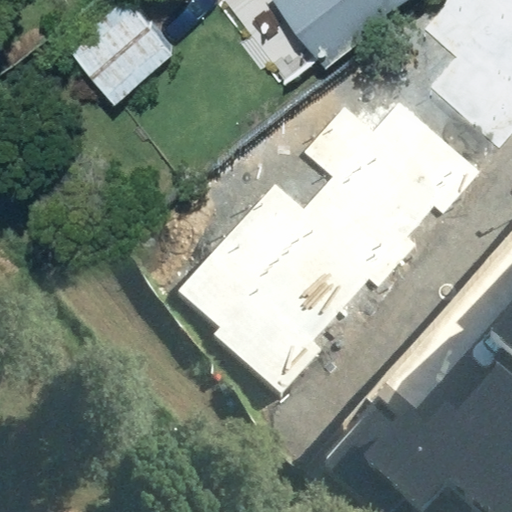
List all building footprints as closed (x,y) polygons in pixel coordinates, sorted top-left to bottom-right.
[(142,0),(115,0),(68,39),(117,98),(180,46),(142,0)] [(260,0),(276,19),(250,39),(286,86),(396,0),(260,0)] [(315,132),(351,178),(307,212),(398,329),(506,244),(479,209),(511,183),(511,114),(501,101),(511,92),(511,74),(466,15),(315,132)] [(511,382),(511,336),(489,360),(511,382)] [(511,511),(511,400),(502,391),(439,456),(400,418),(348,471),(390,511),(446,511),(451,508),(454,511),(511,511)]
